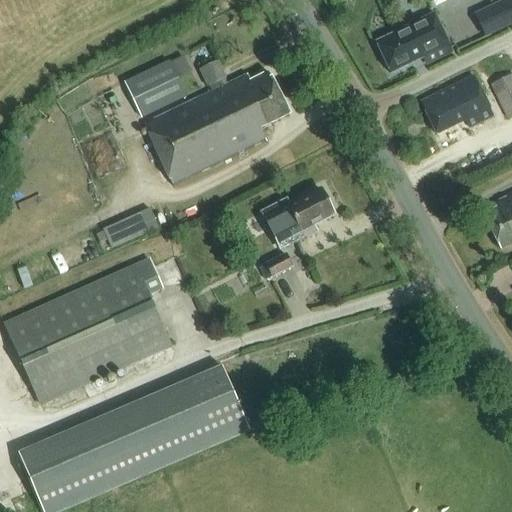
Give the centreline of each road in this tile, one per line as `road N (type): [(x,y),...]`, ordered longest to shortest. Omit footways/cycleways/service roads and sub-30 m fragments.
road 1 (tertiary): [(511,372),(362,112)]
road 2 (unclassified): [(362,112),(511,39)]
road 3 (tertiary): [(362,112),(292,0)]
